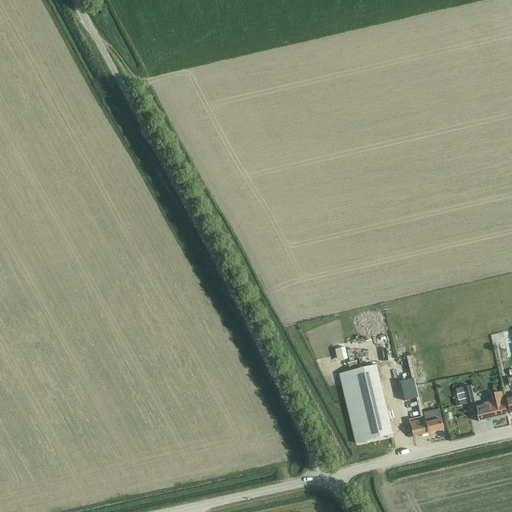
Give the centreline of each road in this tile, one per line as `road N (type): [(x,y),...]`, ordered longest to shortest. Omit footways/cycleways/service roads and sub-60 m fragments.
road 1 (unclassified): [(71,0),(320,478)]
road 2 (unclassified): [(330,475),(511,433)]
road 3 (unclassified): [(168,511),(320,478)]
